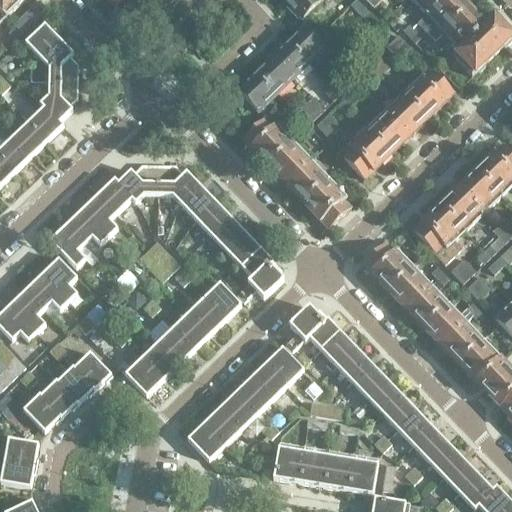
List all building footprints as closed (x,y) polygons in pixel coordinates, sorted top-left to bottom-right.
[(0,0),(0,13),(6,20),(25,2),(22,0),(0,0)] [(105,0),(116,10),(117,9),(126,0),(105,0)] [(182,0),(181,0),(147,0),(164,17),(182,0)] [(301,23),(323,2),(320,0),(291,0),(285,6),(301,23)] [(379,4),(375,0),(370,0),(367,4),(373,10),(379,4)] [(409,0),(426,17),(444,0),(409,0)] [(444,35),(469,11),(459,0),(444,0),(426,17),(444,35)] [(363,8),(357,1),(351,8),(357,14),(363,8)] [(369,14),(363,8),(357,14),(363,20),(369,14)] [(22,36),(40,19),(40,18),(40,17),(39,18),(33,12),(33,11),(32,10),(14,28),(15,30),(22,36)] [(458,56),(492,24),(491,23),(486,18),(482,22),(482,21),(481,22),(469,11),(444,35),(455,47),(452,50),(458,56)] [(505,50),(511,44),(511,41),(511,40),(511,32),(498,18),(492,24),(458,56),(454,60),(472,79),(477,74),(480,75),(486,69),(485,66),(503,50),(505,50)] [(41,61),(60,43),(45,28),(26,46),(41,61)] [(326,50),(305,28),(288,45),(309,66),(326,50)] [(416,34),(412,31),(410,28),(403,34),(409,40),(416,34)] [(22,36),(15,30),(9,36),(15,42),(22,36)] [(422,41),(416,34),(409,40),(415,47),(422,41)] [(405,45),(399,38),(392,44),(399,51),(405,45)] [(79,69),(71,61),(74,58),(60,43),(41,61),(50,70),(31,73),(31,85),(49,85),(78,86),(79,69)] [(399,51),(392,44),(386,50),(392,57),(399,51)] [(309,66),(288,45),(271,61),(292,82),(309,66)] [(411,51),(405,45),(399,51),(405,57),(411,51)] [(374,54),(368,47),(362,53),(368,60),(374,54)] [(405,57),(399,51),(392,57),(398,63),(405,57)] [(368,60),(362,53),(355,59),(361,66),(368,60)] [(384,64),(378,58),(372,64),(378,70),(384,64)] [(292,82),(271,61),(255,76),(276,98),(292,82)] [(378,70),(372,64),(366,70),(372,76),(378,70)] [(390,71),(384,64),(378,70),(384,77),(390,71)] [(384,77),(378,70),(372,76),(378,83),(384,77)] [(427,122),(454,96),(433,74),(426,82),(422,78),(403,96),(427,122)] [(276,98),(255,76),(237,93),(240,95),(255,111),(258,115),(276,98)] [(340,86),(334,80),(327,86),(333,92),(340,86)] [(0,96),(2,98),(11,89),(6,85),(0,90),(0,96)] [(70,111),(78,103),(78,86),(49,85),(49,100),(41,108),(44,112),(45,112),(59,127),(60,126),(73,114),(70,111)] [(333,92),(327,86),(321,92),(327,98),(333,92)] [(346,92),(340,86),(333,92),(340,99),(346,92)] [(340,99),(333,92),(327,98),(333,105),(340,99)] [(427,122),(403,96),(385,114),(409,139),(427,122)] [(356,103),(350,97),(344,103),(350,109),(356,103)] [(319,106),(313,100),(306,106),(313,112),(319,106)] [(350,109),(344,103),(337,109),(344,115),(350,109)] [(313,112),(306,106),(300,112),(306,118),(313,112)] [(325,113),(319,106),(313,112),(319,119),(325,113)] [(302,122),(290,110),(284,116),(296,129),(302,122)] [(62,129),(60,126),(59,127),(45,112),(44,112),(29,127),(47,146),(64,130),(63,128),(62,129)] [(319,119),(313,112),(306,118),(312,125),(319,119)] [(409,139),(385,114),(366,131),(391,157),(409,139)] [(335,123),(329,117),(323,123),(329,129),(335,123)] [(268,169),(294,145),(276,125),(272,129),(264,121),(263,122),(263,123),(244,141),(242,142),(268,169)] [(329,129),(323,123),(316,129),(323,135),(329,129)] [(341,129),(335,123),(329,129),(335,135),(341,129)] [(47,146),(29,127),(13,142),(31,161),(47,146)] [(335,135),(329,129),(323,135),(329,141),(335,135)] [(364,183),(391,157),(366,131),(347,150),(351,154),(343,161),(364,183)] [(31,161),(13,142),(0,154),(0,160),(15,176),(31,161)] [(286,187),(312,163),(294,145),(268,169),(286,187)] [(511,155),(504,148),(477,174),(502,199),(511,189),(511,155)] [(0,190),(15,176),(0,160),(0,190)] [(303,206),(329,181),(312,163),(286,187),(303,206)] [(158,200),(159,170),(142,169),(134,177),(131,174),(119,186),(118,187),(132,202),(136,206),(143,199),(158,200)] [(199,188),(187,175),(184,178),(176,170),(159,170),(158,200),(174,200),(180,207),(199,188)] [(502,199),(477,174),(459,191),(484,217),(502,199)] [(351,212),(344,204),(347,200),(329,181),(303,206),(329,233),(331,232),(330,231),(350,213),(351,212)] [(132,202),(118,187),(119,186),(115,182),(98,198),(116,217),(132,202)] [(196,223),(215,205),(199,188),(180,207),(196,223)] [(484,217),(459,191),(441,209),(465,234),(484,217)] [(116,217),(98,198),(82,214),(100,232),(116,217)] [(211,239),(230,221),(215,205),(196,223),(211,239)] [(465,234),(441,209),(414,234),(435,256),(443,249),(446,253),(465,234)] [(100,232),(82,214),(66,229),(85,248),(100,232)] [(227,255),(246,237),(230,221),(211,239),(227,255)] [(511,229),(505,222),(499,229),(505,235),(511,229)] [(85,248),(66,229),(50,245),(68,264),(85,248)] [(505,235),(499,229),(493,235),(499,241),(505,235)] [(511,241),(505,235),(499,241),(505,247),(511,241)] [(242,271),(261,253),(246,237),(227,255),(242,271)] [(153,259),(162,250),(157,245),(148,254),(153,259)] [(389,295),(415,270),(396,251),(392,254),(385,246),(383,248),(384,248),(364,267),(364,266),(363,267),(389,295)] [(496,255),(490,249),(484,255),(490,261),(496,255)] [(157,264),(167,255),(162,250),(153,259),(157,264)] [(284,284),(278,278),(282,274),(261,253),(242,271),(254,283),(249,287),(250,289),(238,300),(244,307),(256,295),(264,303),(284,284)] [(144,268),(153,259),(148,254),(139,263),(144,268)] [(162,269),(171,260),(167,255),(157,264),(162,269)] [(490,261),(484,255),(478,261),(484,267),(490,261)] [(216,265),(208,257),(202,262),(211,271),(216,265)] [(148,273),(157,264),(153,259),(144,268),(148,273)] [(167,273),(176,265),(171,260),(162,269),(167,273)] [(507,266),(500,260),(494,266),(500,272),(507,266)] [(78,282),(59,263),(42,279),(61,298),(78,282)] [(469,269),(463,263),(457,269),(463,275),(469,269)] [(153,277),(162,269),(157,264),(148,273),(153,277)] [(171,278),(180,269),(176,265),(167,273),(171,278)] [(225,274),(216,265),(211,271),(219,280),(225,274)] [(500,272),(494,266),(488,272),(494,278),(500,272)] [(158,282),(167,273),(162,269),(153,277),(158,282)] [(463,275),(457,269),(451,275),(457,282),(463,275)] [(475,276),(469,269),(463,275),(469,282),(475,276)] [(406,313),(432,288),(415,270),(389,295),(406,313)] [(444,276),(438,270),(431,276),(438,283),(444,276)] [(193,282),(184,272),(179,277),(188,286),(193,282)] [(162,287),(171,278),(167,273),(158,282),(162,287)] [(469,282),(463,275),(457,282),(463,288),(469,282)] [(450,283),(444,276),(438,283),(444,289),(450,283)] [(188,286),(179,277),(175,281),(183,291),(188,286)] [(61,298),(42,279),(26,294),(45,314),(61,298)] [(485,286),(479,280),(473,286),(479,292),(485,286)] [(241,291),(232,282),(226,287),(235,296),(241,291)] [(479,292),(473,286),(467,292),(473,298),(479,292)] [(491,292),(485,286),(479,292),(485,299),(491,292)] [(242,309),(220,287),(204,303),(225,325),(242,309)] [(424,331),(449,306),(432,288),(406,313),(424,331)] [(485,299),(479,292),(473,298),(479,305),(485,299)] [(45,314),(26,294),(10,310),(29,329),(45,314)] [(162,312),(153,302),(148,307),(157,316),(162,312)] [(225,325),(204,303),(188,318),(210,340),(225,325)] [(511,305),(495,321),(511,339),(511,305)] [(441,349),(467,324),(449,306),(424,331),(441,349)] [(479,313),(473,306),(466,313),(472,319),(479,313)] [(157,316),(148,307),(143,311),(152,321),(157,316)] [(29,329),(10,310),(0,319),(0,332),(12,345),(29,329)] [(340,335),(328,323),(319,313),(315,317),(310,311),(290,330),(297,338),(285,349),(292,356),(304,344),(305,346),(309,342),(321,354),(340,335)] [(485,319),(479,313),(472,319),(478,325),(485,319)] [(210,340),(188,318),(173,333),(194,355),(210,340)] [(95,329),(86,320),(82,324),(91,333),(95,329)] [(91,333),(82,324),(77,329),(86,338),(91,333)] [(459,367),(484,343),(479,337),(467,324),(441,349),(459,367)] [(130,342),(122,332),(117,337),(126,346),(130,342)] [(194,355),(173,333),(157,348),(179,370),(194,355)] [(336,370),(356,351),(340,335),(321,354),(336,370)] [(126,346),(117,337),(112,341),(121,351),(126,346)] [(511,370),(506,365),(484,343),(459,367),(488,397),(511,422),(511,370)] [(67,356),(58,346),(54,351),(63,360),(67,356)] [(179,370),(157,348),(142,363),(163,385),(179,370)] [(0,362),(2,364),(11,355),(5,349),(0,353),(0,362)] [(63,360),(54,351),(49,355),(58,365),(63,360)] [(352,386),(371,367),(356,351),(336,370),(352,386)] [(304,374),(283,352),(266,368),(288,390),(304,374)] [(12,367),(17,362),(11,355),(2,364),(8,371),(12,367)] [(311,364),(303,355),(297,361),(305,369),(311,364)] [(113,380),(91,358),(75,373),(96,395),(105,385),(107,386),(113,380)] [(26,371),(17,362),(12,367),(21,376),(26,371)] [(163,385),(142,363),(125,378),(147,400),(163,385)] [(21,376),(12,367),(8,371),(6,372),(15,382),(21,376)] [(367,401),(386,383),(371,367),(352,386),(367,401)] [(288,390),(266,368),(251,383),(272,405),(288,390)] [(15,382),(6,372),(0,378),(9,387),(15,382)] [(96,395),(75,373),(74,372),(59,386),(58,387),(79,408),(89,399),(90,400),(96,395)] [(38,384),(29,374),(24,379),(33,388),(38,384)] [(9,387),(0,378),(0,388),(4,392),(9,387)] [(33,388),(24,379),(20,383),(29,393),(33,388)] [(272,405),(251,383),(235,398),(257,420),(272,405)] [(382,417),(402,399),(386,383),(367,401),(382,417)] [(79,408),(58,387),(59,386),(57,385),(42,400),(41,400),(62,422),(72,413),(73,414),(79,408)] [(9,396),(0,404),(0,409),(10,421),(22,411),(9,396)] [(257,420),(235,398),(220,413),(241,435),(257,420)] [(62,422),(41,400),(42,400),(41,399),(24,414),(45,437),(55,427),(56,428),(62,422)] [(398,433),(417,415),(402,399),(382,417),(398,433)] [(316,420),(318,407),(312,406),(310,419),(316,420)] [(322,421),(324,408),(318,407),(316,420),(322,421)] [(328,422),(330,409),(324,408),(322,421),(328,422)] [(334,423),(336,410),(330,409),(328,422),(334,423)] [(340,424),(342,411),(336,410),(334,423),(340,424)] [(347,425),(349,412),(342,411),(340,424),(347,425)] [(241,435),(220,413),(204,428),(226,450),(241,435)] [(413,449),(432,430),(417,415),(398,433),(413,449)] [(316,431),(318,424),(308,423),(307,430),(316,431)] [(326,433),(327,426),(318,424),(316,431),(326,433)] [(280,435),(271,426),(266,430),(275,439),(280,435)] [(226,450),(204,428),(188,443),(209,465),(226,450)] [(349,437),(350,430),(341,428),(339,435),(349,437)] [(275,439),(266,430),(262,434),(271,444),(275,439)] [(359,438),(360,432),(350,430),(349,437),(359,438)] [(428,465),(448,446),(432,430),(413,449),(428,465)] [(378,452),(388,443),(383,438),(374,447),(378,452)] [(36,462),(39,448),(8,442),(4,465),(36,470),(38,462),(36,462)] [(383,457),(392,448),(388,443),(378,452),(383,457)] [(444,481),(463,462),(448,446),(428,465),(444,481)] [(298,487),(304,455),(278,451),(273,482),(298,487)] [(323,491),(328,460),(304,455),(298,487),(323,491)] [(272,466),(273,460),(260,458),(259,464),(272,466)] [(348,495),(353,464),(328,460),(323,491),(348,495)] [(459,497),(478,478),(463,462),(444,481),(459,497)] [(270,473),(272,466),(259,464),(258,470),(270,473)] [(373,499),(378,468),(353,464),(348,495),(373,499)] [(31,492),(33,478),(35,478),(36,470),(4,465),(1,487),(31,492)] [(395,478),(396,470),(387,468),(385,477),(395,478)] [(409,484),(418,475),(414,470),(404,479),(409,484)] [(413,488),(423,479),(418,475),(409,484),(413,488)] [(393,486),(395,478),(385,477),(384,485),(393,486)] [(478,509),(494,494),(493,494),(478,478),(459,497),(473,511),(475,511),(478,510),(478,509)] [(392,496),(393,486),(384,485),(382,494),(392,496)] [(400,497),(401,488),(393,486),(392,496),(400,497)] [(408,498),(409,489),(401,488),(400,497),(408,498)] [(480,511),(506,511),(511,507),(511,505),(496,490),(496,491),(493,494),(494,494),(478,509),(478,510),(480,511)] [(404,511),(406,506),(374,501),(372,511),(404,511)] [(436,511),(443,511),(449,507),(444,502),(435,511),(436,511)]
